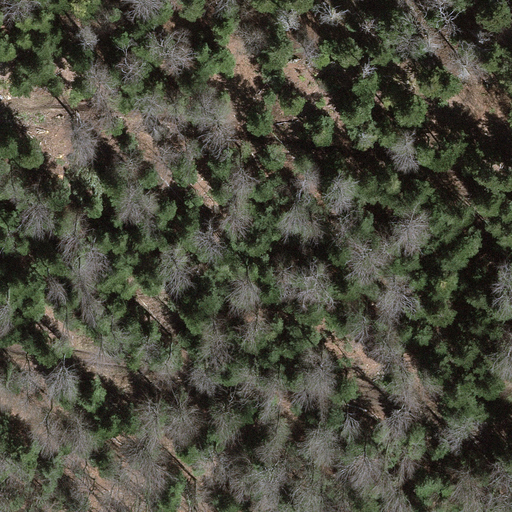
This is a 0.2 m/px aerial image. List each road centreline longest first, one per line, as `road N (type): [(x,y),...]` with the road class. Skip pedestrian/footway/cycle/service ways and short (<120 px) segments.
road 1 (track): [(0,347),(380,389),(511,457)]
road 2 (track): [(0,104),(163,111),(316,151),(396,153),(511,187)]
